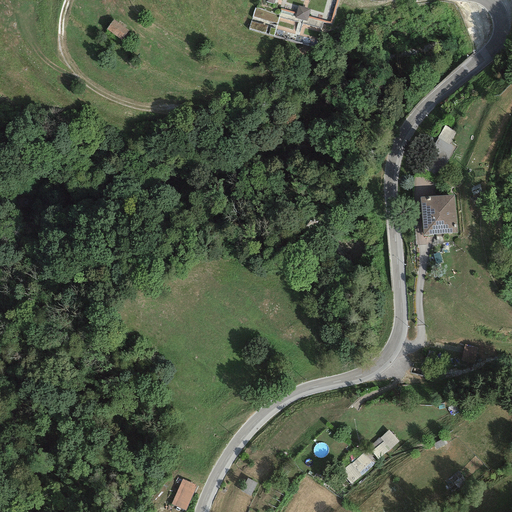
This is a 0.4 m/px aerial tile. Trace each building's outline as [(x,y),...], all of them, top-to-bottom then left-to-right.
[(126,32),(113,22),(106,31),(120,41),(126,32)] [(456,134),(445,127),(427,156),(438,163),(456,134)] [(454,195),(421,197),(423,235),(457,233),(454,195)] [(479,349),(464,347),(463,354),(478,356),(479,349)] [(400,444),(390,432),(380,440),(390,452),(400,444)] [(371,465),(364,456),(351,465),(358,475),(371,465)] [(256,486),(247,482),(241,493),(250,498),(256,486)]
